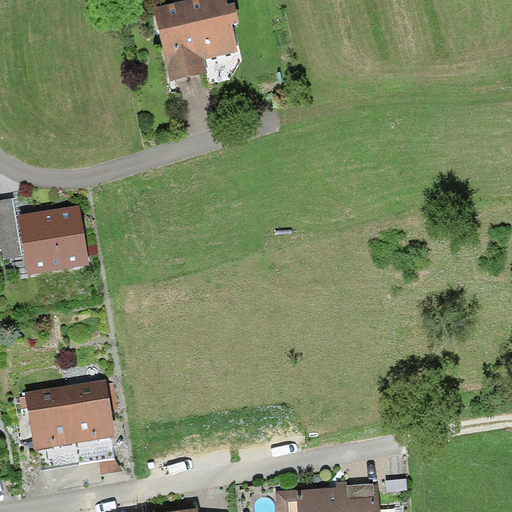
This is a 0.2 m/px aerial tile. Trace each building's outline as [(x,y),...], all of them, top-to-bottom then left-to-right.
[(226,0),(198,0),(154,10),(171,85),(208,76),(205,61),(238,53),(233,28),(239,26),(235,7),(228,8),(226,0)] [(23,256),(16,217),(14,201),(0,203),(0,238),(4,259),(23,256)] [(16,217),(23,256),(27,277),(90,266),(80,206),(50,211),(16,217)] [(107,381),(25,396),(34,451),(40,450),(43,471),(115,459),(112,441),(117,440),(107,381)] [(335,490),(278,493),(279,511),(378,511),(377,487),(335,490)]
